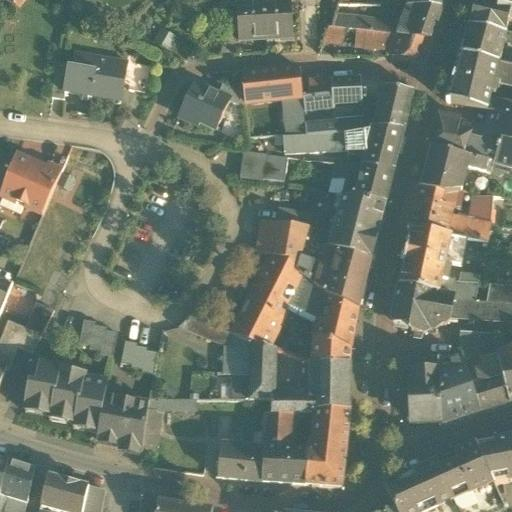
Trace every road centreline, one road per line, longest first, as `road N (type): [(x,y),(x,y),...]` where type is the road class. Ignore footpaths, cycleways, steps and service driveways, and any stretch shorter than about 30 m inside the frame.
road 1 (residential): [(432,79),(384,291),(354,497)]
road 2 (residential): [(141,149),(167,86),(191,71),(301,61),(432,79)]
road 3 (residential): [(354,497),(327,504),(216,497),(118,476)]
road 4 (residential): [(511,424),(398,458),(354,497)]
road 5 (residential): [(0,124),(141,149)]
road 6 (residential): [(118,476),(0,437)]
